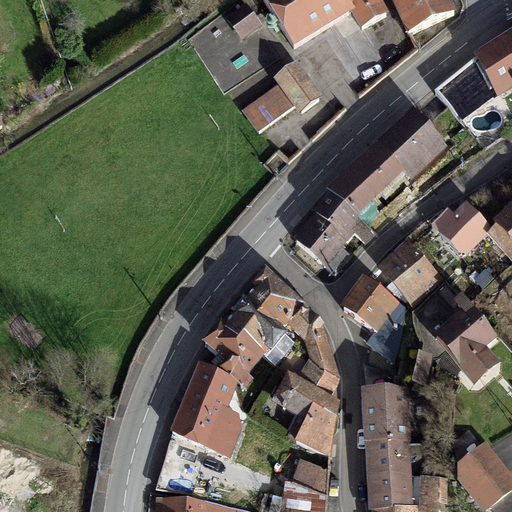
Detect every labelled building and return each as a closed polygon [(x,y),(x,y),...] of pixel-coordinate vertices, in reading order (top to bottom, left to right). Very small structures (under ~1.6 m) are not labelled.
[(361,29),(385,16),(375,0),(392,0),(409,35),(453,15),(446,0),(262,0),(293,49),(352,12),(361,29)] [(229,21),(241,38),(257,26),(245,9),(229,21)] [(511,38),(478,60),(498,93),(499,94),(511,85),(511,38)] [(498,93),(478,60),(435,95),(459,122),(498,93)] [(277,80),(280,85),(243,112),(259,134),(296,107),(301,114),(318,101),(294,68),(277,80)] [(403,184),(407,180),(441,147),(414,117),(329,196),(331,198),(374,236),(385,226),(418,201),(403,184)] [(458,137),(467,131),(456,119),(452,122),(455,127),(452,129),(458,137)] [(452,129),(455,127),(452,122),(443,128),(447,133),(452,129)] [(364,245),(374,236),(331,198),(315,217),(317,218),(346,242),(347,243),(353,236),(364,245)] [(490,229),(467,206),(452,220),(439,233),(462,257),(490,229)] [(511,207),(494,225),(496,228),(488,235),(511,259),(511,207)] [(452,220),(447,214),(433,228),(439,233),(452,220)] [(346,242),(317,218),(296,243),(324,267),(340,248),(346,242)] [(441,280),(443,278),(410,244),(395,259),(393,257),(385,264),(383,263),(378,267),(392,282),(410,300),(436,275),(441,280)] [(324,267),(323,267),(333,276),(351,258),(340,248),(324,267)] [(265,274),(253,288),(257,292),(267,300),(265,302),(267,304),(265,307),(273,313),(266,321),(280,332),(287,323),(308,343),(307,344),(308,347),(313,362),(337,380),(325,342),(323,337),(325,337),(321,327),(300,306),(265,274)] [(436,275),(410,300),(415,305),(441,280),(436,275)] [(372,329),(376,332),(368,344),(393,362),(401,331),(404,309),(366,281),(344,311),(371,330),(372,329)] [(410,300),(392,282),(386,288),(406,304),(406,305),(411,308),(415,305),(410,300)] [(284,336),(280,332),(266,321),(273,313),(265,307),(267,304),(265,302),(267,300),(257,292),(247,303),(243,299),(231,313),(236,317),(225,330),(221,326),(218,329),(257,361),(261,357),(262,354),(263,355),(269,349),(271,351),(284,336)] [(474,381),(495,363),(482,348),(495,337),(470,308),(462,299),(457,304),(465,312),(436,338),(474,381)] [(244,377),(257,361),(218,329),(205,346),(218,357),(226,363),(218,372),(232,379),(244,389),(250,381),(244,377)] [(261,357),(274,367),(293,345),(284,336),(271,351),(269,349),(263,355),(262,354),(261,357)] [(301,352),(306,357),(313,362),(308,347),(301,352)] [(412,381),(425,385),(431,358),(418,355),(412,381)] [(211,365),(218,372),(226,363),(218,357),(211,365)] [(313,362),(300,385),(330,401),(337,380),(313,362)] [(200,368),(172,435),(228,458),(243,419),(221,410),(232,383),(200,368)] [(334,404),(330,401),(300,385),(287,378),(274,402),(283,407),(282,407),(283,408),(282,410),(284,411),(285,409),(298,416),(306,421),(295,443),(307,449),(329,460),(336,404),(334,404)] [(366,396),(368,445),(405,443),(403,394),(366,396)] [(306,421),(298,416),(287,438),(295,443),(306,421)] [(262,444),(251,438),(246,449),(257,454),(262,444)] [(368,445),(371,511),(396,511),(409,511),(406,444),(405,444),(405,443),(368,445)] [(477,505),(486,511),(511,489),(511,483),(483,448),(458,469),(458,482),(477,505)] [(213,469),(190,461),(186,473),(209,481),(213,469)] [(328,473),(301,462),(291,485),(326,500),(328,473)] [(422,510),(423,477),(413,477),(412,511),(414,511),(422,510)] [(423,477),(422,510),(421,511),(437,511),(437,503),(438,478),(423,477)] [(438,478),(437,503),(445,503),(445,478),(438,478)] [(325,511),(326,500),(291,485),(288,502),(273,498),(270,509),(269,511),(325,511)] [(248,511),(209,503),(156,501),(155,511),(248,511)]
